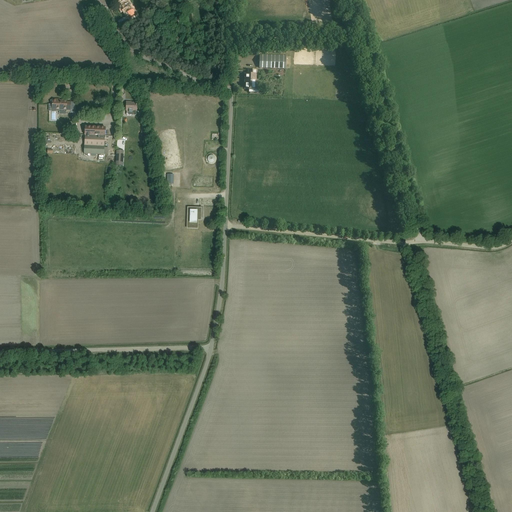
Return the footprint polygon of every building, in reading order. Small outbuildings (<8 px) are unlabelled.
[(131,10),(126,0),(125,0),(120,3),(125,14),(127,13),(130,19),(136,15),(133,9),(131,10)] [(285,69),(286,57),(260,56),(259,68),(285,69)] [(256,84),(256,75),(257,70),(248,70),(248,74),(245,74),(245,89),(249,89),(249,90),(250,90),(250,92),(259,92),(259,84),(256,84)] [(70,110),(70,104),(66,104),(66,101),(56,101),(56,99),(56,100),(52,100),(52,110),(52,109),(59,109),(59,113),(60,114),(65,114),(66,113),(66,110),(70,110)] [(126,103),(126,111),(136,111),(137,103),(126,103)] [(85,145),(84,153),(104,154),(105,128),(85,127),(84,145),(85,145)] [(117,151),(116,166),(123,166),(124,152),(117,151)] [(193,175),(193,186),(212,187),(212,176),(193,175)] [(181,196),(180,207),(189,207),(189,196),(181,196)] [(187,220),(187,225),(193,225),(193,224),(197,224),(198,218),(201,218),(201,208),(192,208),(192,211),(188,211),(187,217),(190,217),(190,220),(187,220)]
